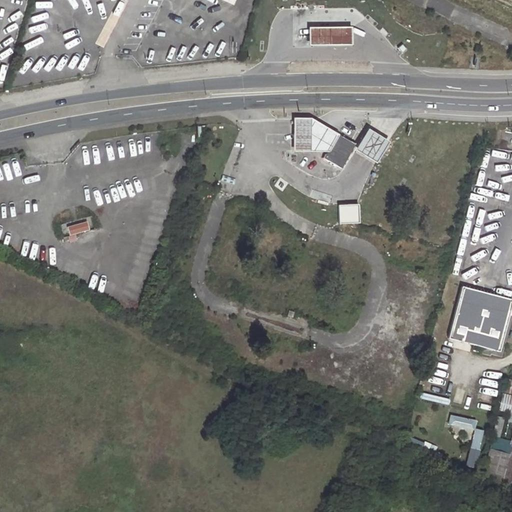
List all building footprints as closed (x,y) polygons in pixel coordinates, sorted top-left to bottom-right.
[(307,45),(348,44),(347,26),(306,28),(307,45)] [(327,150),(337,134),(325,127),(310,119),(291,119),(291,142),(292,150),(327,150)] [(363,155),(376,163),(388,142),(375,135),(366,129),(354,150),(363,155)] [(353,144),(337,134),(327,150),(323,157),(340,167),(353,144)] [(355,205),(335,206),(336,225),(356,224),(355,205)] [(497,352),(511,300),(459,286),(445,339),(497,352)] [(511,380),(511,383),(504,381),(496,411),(511,414),(511,380)] [(476,429),(476,419),(449,416),(448,426),(476,429)] [(511,484),(511,422),(495,418),(481,472),(511,484)] [(475,469),(483,431),(474,429),(465,467),(475,469)]
